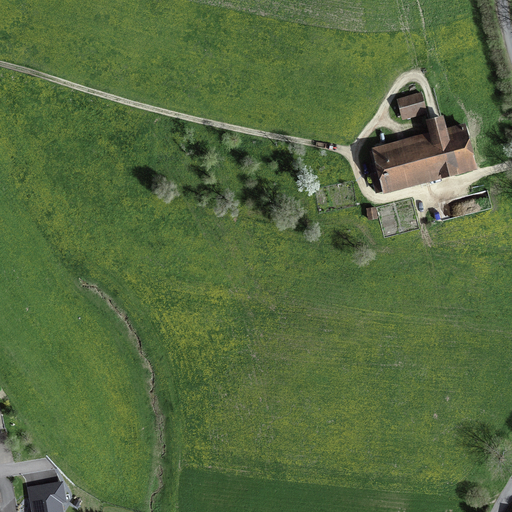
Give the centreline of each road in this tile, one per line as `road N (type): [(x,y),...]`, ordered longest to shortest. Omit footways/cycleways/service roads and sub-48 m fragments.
road 1 (track): [(0,66),(351,157)]
road 2 (track): [(351,157),(407,78),(425,85),(431,113)]
